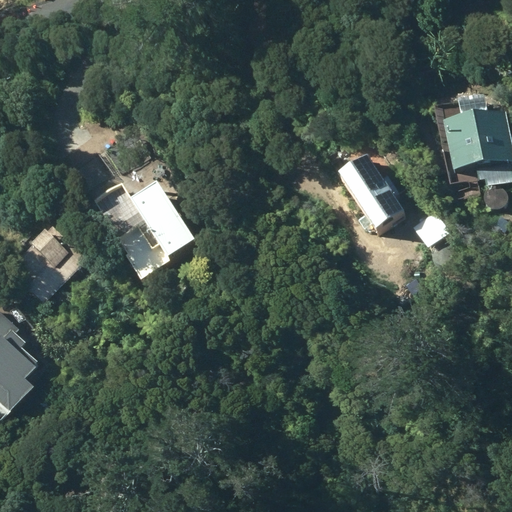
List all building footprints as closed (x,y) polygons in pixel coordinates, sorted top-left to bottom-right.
[(511,111),(454,121),(463,169),(511,160),(511,111)] [(348,171),(385,229),(413,211),(376,154),(348,171)] [(132,186),(103,203),(146,277),(205,242),(168,181),(139,198),(132,186)] [(14,269),(49,304),(92,261),(56,226),(14,269)] [(23,329),(0,307),(0,396),(18,414),(43,387),(34,378),(46,365),(27,347),(31,343),(20,332),(23,329)]
